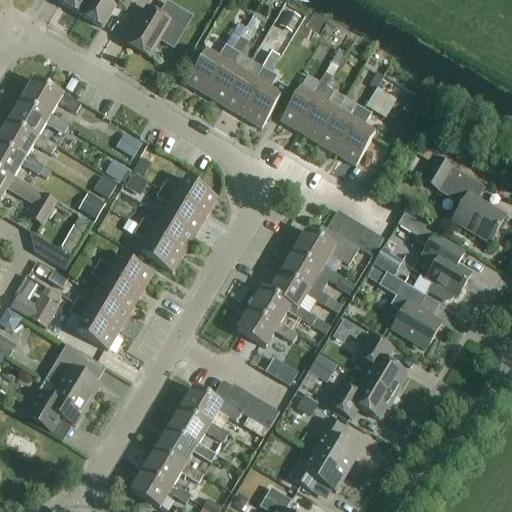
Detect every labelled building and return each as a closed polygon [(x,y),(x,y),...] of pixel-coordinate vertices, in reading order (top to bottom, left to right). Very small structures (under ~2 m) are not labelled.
[(61,0),(59,5),(79,16),(81,17),(90,0),(61,0)] [(90,0),(81,17),(82,18),(101,30),(115,6),(126,13),(133,0),(90,0)] [(148,58),(169,24),(147,10),(126,45),(148,58)] [(292,34),(300,20),(288,13),(280,28),(292,34)] [(217,23),(207,46),(219,51),(229,28),(217,23)] [(205,97),(232,52),(240,39),(232,35),(217,61),(205,54),(186,86),(205,97)] [(240,39),(232,52),(205,97),(224,109),(243,77),(232,70),(248,44),(240,39)] [(262,70),(270,74),(279,59),(271,54),(262,70)] [(243,77),(224,109),(243,120),(270,74),(262,70),(254,83),(243,77)] [(270,74),(243,120),(261,131),(281,99),(269,92),(277,79),(270,74)] [(377,75),(369,88),(376,92),(377,91),(384,79),(377,75)] [(50,120),(51,118),(58,106),(76,116),(81,108),(62,97),(61,99),(33,82),(21,103),(50,120)] [(299,135),(326,89),(319,85),(311,99),(299,92),(280,124),(299,135)] [(334,94),(326,89),(299,135),(317,146),(337,114),(326,108),(334,94)] [(376,92),(366,109),(385,121),(396,102),(377,91),(376,92)] [(50,120),(21,103),(9,124),(37,141),(39,139),(46,126),(63,137),(68,128),(51,118),(50,120)] [(337,114),(317,146),(336,158),(364,112),(356,107),(348,121),(337,114)] [(371,116),(364,112),(336,158),(355,169),(374,137),(363,130),(371,116)] [(0,146),(25,161),(26,159),(34,147),(51,157),(56,149),(39,139),(37,141),(9,124),(0,138),(0,146)] [(125,135),(116,150),(134,161),(143,146),(125,135)] [(25,161),(0,146),(0,174),(13,182),(14,180),(21,167),(39,178),(39,177),(46,181),(51,174),(26,159),(25,161)] [(150,166),(140,160),(132,175),(142,181),(150,166)] [(485,190),(462,177),(436,161),(422,184),(461,207),(451,223),(489,246),(505,219),(478,202),(485,190)] [(113,162),(105,175),(121,185),(129,171),(113,162)] [(13,182),(0,174),(0,202),(0,203),(7,192),(34,209),(28,220),(42,229),(57,205),(14,180),(13,182)] [(147,188),(132,178),(125,190),(140,200),(147,188)] [(108,201),(116,187),(106,181),(97,195),(108,201)] [(165,185),(160,192),(206,219),(217,200),(185,181),(178,193),(165,185)] [(206,219),(160,192),(156,200),(169,208),(163,219),(195,238),(206,219)] [(87,196),(78,212),(96,223),(106,207),(87,196)] [(336,237),(347,219),(337,214),(326,232),(336,237)] [(471,276),(457,268),(465,255),(433,236),(433,237),(423,231),(425,228),(404,216),(397,228),(418,241),(416,244),(425,249),(420,258),(435,267),(426,282),(432,286),(427,294),(445,304),(451,303),(454,299),(457,300),(471,276)] [(142,222),(138,230),(184,257),(195,238),(163,219),(156,230),(142,222)] [(356,225),(347,219),(336,237),(345,243),(356,225)] [(79,220),(61,249),(62,253),(73,260),(92,228),(79,220)] [(129,224),(124,231),(133,237),(138,230),(129,224)] [(364,230),(356,225),(345,243),(354,248),(364,230)] [(321,229),(315,239),(306,233),(293,254),(322,271),(323,269),(330,257),(348,268),(358,251),(321,229)] [(184,257),(138,230),(133,237),(147,245),(140,257),(172,276),(184,257)] [(364,230),(354,248),(363,253),(373,236),(364,230)] [(34,255),(65,274),(73,260),(62,253),(61,249),(56,251),(29,235),(34,255)] [(373,236),(363,253),(372,259),(383,241),(373,236)] [(374,266),(394,278),(402,264),(389,257),(391,253),(384,249),(374,266)] [(322,271),(293,254),(281,275),(309,292),(311,290),(318,277),(336,288),(341,280),(323,269),(322,271)] [(100,262),(95,270),(141,297),(152,278),(120,259),(113,271),(100,262)] [(141,297),(95,270),(91,278),(104,286),(98,297),(130,316),(141,297)] [(372,272),(366,282),(377,288),(383,279),(372,272)] [(281,275),(269,295),(269,296),(297,313),(299,310),(306,298),(324,308),(328,301),(328,300),(311,290),(309,292),(281,275)] [(426,299),(403,286),(386,276),(378,289),(395,299),(390,308),(401,315),(391,332),(425,353),(442,325),(418,311),(426,299)] [(342,279),(336,290),(349,298),(355,287),(342,279)] [(262,291),(249,312),(278,329),(279,327),(287,314),(311,329),(316,321),(299,310),(297,313),(269,296),(269,295),(262,291)] [(130,316),(98,297),(91,308),(78,300),(73,307),(119,335),(130,316)] [(28,321),(37,326),(46,331),(58,311),(55,309),(49,305),(46,304),(39,300),(35,308),(18,298),(11,310),(28,320),(28,321)] [(328,301),(324,308),(330,312),(334,305),(328,301)] [(119,335),(73,307),(69,315),(82,323),(75,334),(107,353),(119,335)] [(278,329),(249,312),(237,333),(265,350),(274,335),(292,346),(297,337),(279,327),(278,329)] [(316,321),(311,329),(316,332),(321,323),(316,321)] [(347,341),(354,327),(343,321),(335,334),(347,341)] [(0,337),(0,356),(8,361),(17,348),(0,337)] [(362,381),(393,400),(406,377),(386,364),(393,352),(369,338),(356,359),(370,367),(362,381)] [(86,366),(64,352),(44,384),(55,390),(55,389),(87,409),(100,388),(79,376),(86,366)] [(308,374),(324,384),(334,367),(318,357),(308,374)] [(291,363),(273,379),(286,394),(304,377),(291,363)] [(393,400),(362,381),(353,395),(340,387),(327,408),(351,422),(358,410),(379,422),(393,400)] [(222,405),(233,387),(232,389),(222,383),(212,401),(221,407),(222,405)] [(242,393),(233,387),(222,405),(231,411),(242,393)] [(75,429),(87,409),(55,389),(55,390),(48,401),(38,394),(23,420),(53,438),(62,422),(75,429)] [(209,429),(211,426),(218,414),(236,425),(241,417),(223,406),(222,408),(193,391),(181,411),(209,429)] [(242,393),(231,411),(240,416),(251,398),(242,393)] [(251,398),(240,416),(249,422),(260,403),(251,398)] [(310,420),(318,407),(304,399),(296,412),(310,420)] [(269,409),(260,403),(249,422),(259,427),(269,409)] [(269,409),(259,427),(268,433),(279,415),(269,409)] [(181,411),(168,432),(197,449),(198,447),(205,435),(223,446),(228,437),(211,426),(209,429),(181,411)] [(313,455),(347,475),(359,455),(341,444),(347,434),(325,421),(314,440),(320,444),(313,455)] [(255,426),(247,440),(261,448),(269,434),(255,426)] [(168,432),(156,453),(184,470),(186,467),(193,455),(211,466),(216,458),(198,447),(197,449),(168,432)] [(184,470),(156,453),(143,473),(172,490),(173,488),(181,475),(198,486),(204,478),(186,467),(184,470)] [(347,475),(313,455),(307,465),(301,462),(289,481),(311,494),(317,484),(335,495),(347,475)] [(172,490),(143,473),(131,494),(159,511),(168,496),(186,507),(191,499),(173,488),(172,490)] [(285,511),(291,503),(271,491),(259,510),(262,511),(285,511)] [(236,498),(231,508),(238,511),(243,511),(248,504),(236,498)] [(207,511),(220,511),(222,510),(208,501),(203,509),(207,511)]
